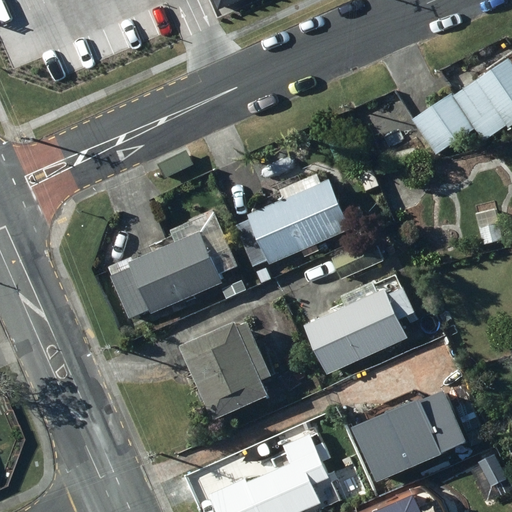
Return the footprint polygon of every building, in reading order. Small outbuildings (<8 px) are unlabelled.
[(39,0),(16,0),(0,7),(0,55),(6,69),(57,88),(165,40),(146,0),(102,0),(107,9),(73,26),(50,16),(39,0)] [(211,0),(217,12),(244,0),(211,0)] [(459,92),(418,119),(441,154),(481,127),(489,139),(511,124),(511,61),(461,95),(459,92)] [(420,146),(402,150),(405,164),(423,160),(420,146)] [(193,149),(164,164),(171,177),(200,163),(193,149)] [(364,172),(371,189),(384,184),(377,167),(364,172)] [(255,213),(257,217),(242,223),(259,265),(275,259),(276,262),(309,249),(311,256),(326,250),(323,242),(361,226),(341,177),(330,182),(326,172),(288,187),(292,198),(255,213)] [(482,212),(488,244),(509,240),(503,208),(482,212)] [(138,260),(140,264),(119,273),(137,316),(156,308),(158,313),(231,282),(209,230),(138,260)] [(451,234),(426,240),(429,252),(454,246),(451,234)] [(381,238),(338,257),(347,279),(391,260),(381,238)] [(271,267),(262,271),(266,282),(276,277),(271,267)] [(355,305),(313,323),(335,373),(418,336),(410,318),(425,311),(414,286),(398,293),(395,288),(386,292),(381,280),(350,294),(355,305)] [(249,320),(194,343),(225,418),(281,394),(274,378),(284,374),(260,319),(251,323),(249,320)] [(440,319),(421,328),(427,341),(446,332),(440,319)] [(459,387),(371,424),(394,477),(482,439),(459,387)] [(301,461),(252,482),(265,511),(305,511),(329,502),(321,484),(339,476),(327,450),(324,451),(316,434),(294,443),(301,461)] [(270,441),(227,460),(236,480),(279,461),(270,441)] [(380,511),(435,511),(427,492),(380,511)]
